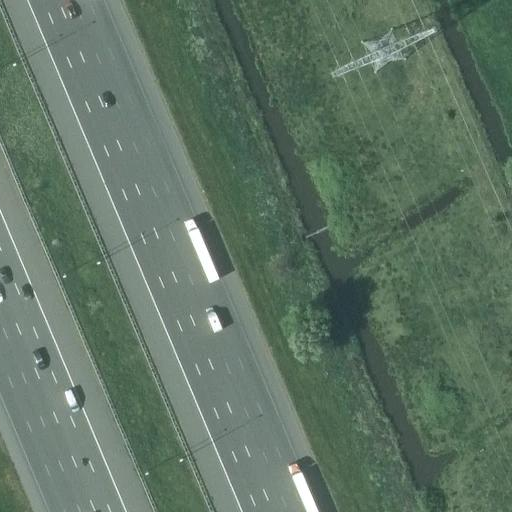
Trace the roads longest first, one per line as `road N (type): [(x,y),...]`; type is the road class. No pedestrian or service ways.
road 1 (motorway): [(279,511),(64,0)]
road 2 (motorway): [(0,301),(88,511)]
